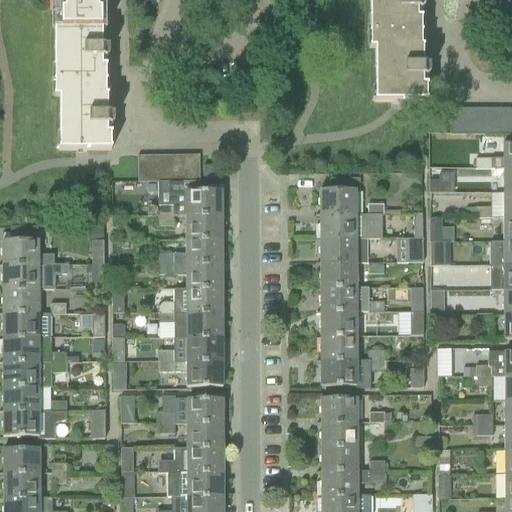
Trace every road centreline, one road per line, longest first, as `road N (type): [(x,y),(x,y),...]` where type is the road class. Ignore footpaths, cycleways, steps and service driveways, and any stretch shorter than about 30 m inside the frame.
road 1 (residential): [(246,511),(243,149),(239,131),(141,133),(140,86),(174,36)]
road 2 (residential): [(511,84),(462,85),(456,36),(472,0)]
